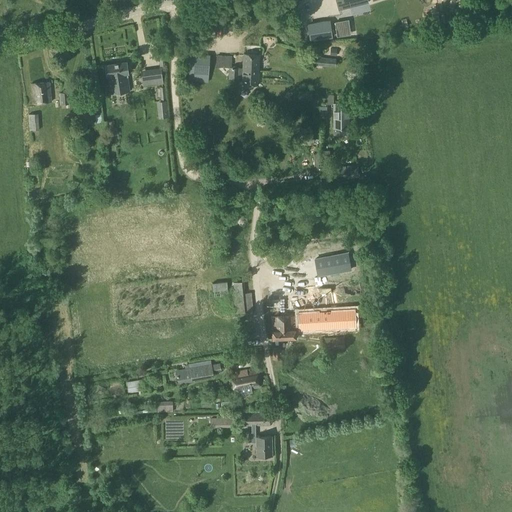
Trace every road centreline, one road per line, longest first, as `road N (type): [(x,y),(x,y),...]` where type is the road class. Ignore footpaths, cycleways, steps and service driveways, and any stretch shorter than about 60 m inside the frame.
road 1 (track): [(172,1),(180,159),(195,176),(247,182),(257,195),(255,278),(277,411),(268,511)]
road 2 (tertiary): [(0,48),(177,0)]
